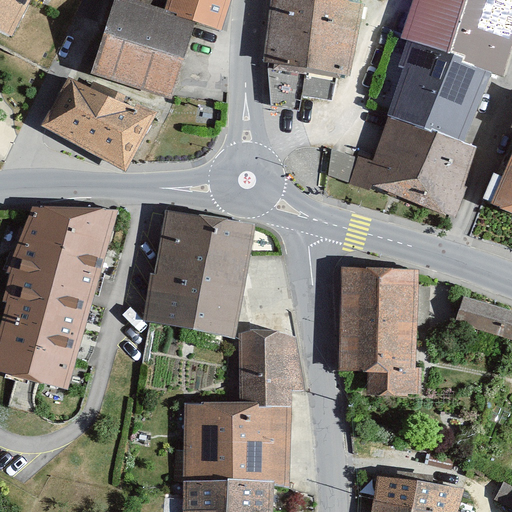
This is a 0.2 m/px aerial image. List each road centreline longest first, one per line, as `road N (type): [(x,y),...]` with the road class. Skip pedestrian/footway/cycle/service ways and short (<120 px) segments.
road 1 (tertiary): [(305,216),(333,511)]
road 2 (residential): [(246,125),(341,134),(407,0)]
road 3 (secondary): [(305,216),(511,278)]
road 4 (secondary): [(97,186),(190,189),(246,181)]
road 5 (tertiary): [(252,0),(246,125)]
